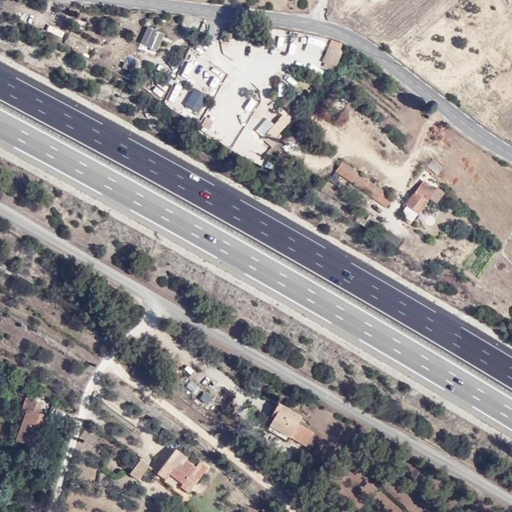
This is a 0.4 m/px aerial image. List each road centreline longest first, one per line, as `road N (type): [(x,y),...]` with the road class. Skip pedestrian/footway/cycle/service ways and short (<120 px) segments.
road 1 (motorway): [(0,123),(511,415)]
road 2 (unclassified): [(511,499),(0,208)]
road 3 (motorway): [(511,374),(0,84)]
road 4 (unclassified): [(132,0),(338,33),(511,153)]
